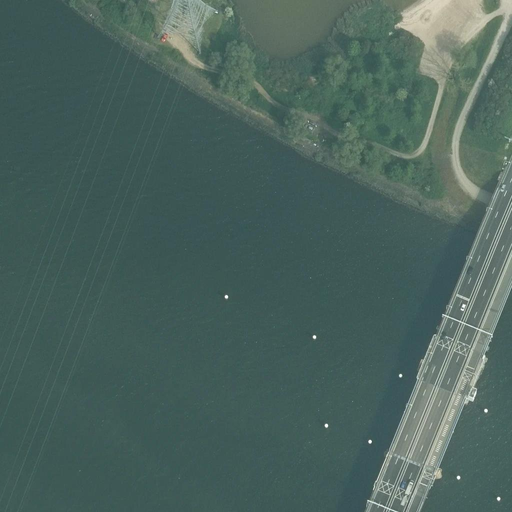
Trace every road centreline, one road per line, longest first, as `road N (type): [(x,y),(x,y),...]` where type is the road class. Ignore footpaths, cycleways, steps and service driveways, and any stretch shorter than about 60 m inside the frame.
road 1 (motorway): [(511,179),(377,511)]
road 2 (motorway): [(397,511),(511,227)]
road 3 (tertiary): [(413,511),(511,268)]
